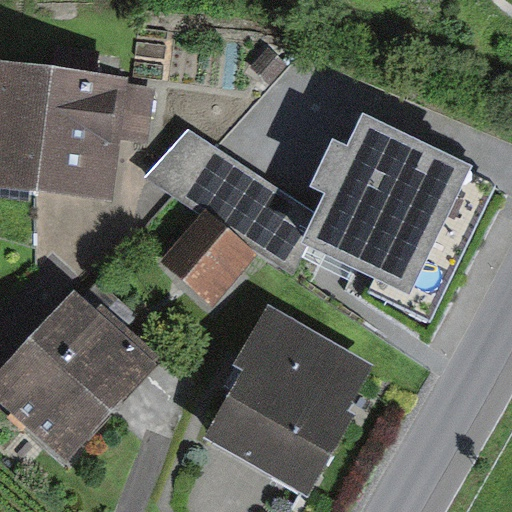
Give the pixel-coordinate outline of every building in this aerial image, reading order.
[(361,83),(312,53),(260,138),(309,168),(361,83)] [(28,81),(18,185),(140,197),(151,92),(28,81)] [(391,143),(331,244),(434,304),(493,204),(391,143)] [(214,438),(312,487),(378,356),(280,307),(214,438)] [(74,309),(0,390),(0,395),(66,456),(143,372),(74,309)]
